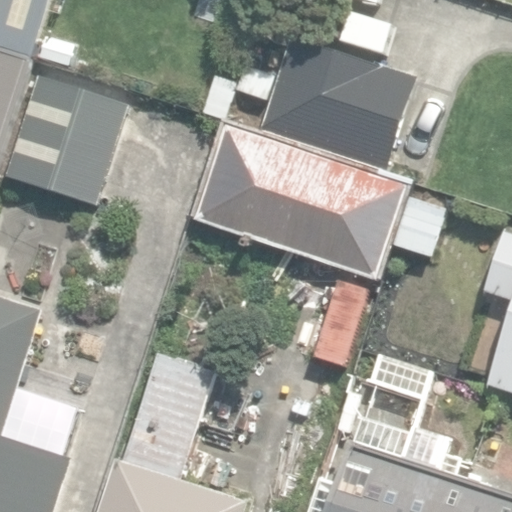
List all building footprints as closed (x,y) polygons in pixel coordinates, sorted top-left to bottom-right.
[(0,176),(37,60),(0,48),(0,176)] [(223,229),(385,280),(436,119),(409,111),(416,89),(349,68),(322,152),(229,122),(199,220),(206,223),(199,243),(217,248),(223,229)] [(227,116),(239,78),(217,71),(204,108),(227,116)] [(136,105),(48,82),(14,180),(103,209),(136,105)] [(196,210),(221,127),(177,113),(152,196),(196,210)] [(397,244),(435,258),(453,209),(415,195),(397,244)] [(511,326),(493,386),(511,391),(511,231),(511,232),(490,293),(511,300),(511,326)] [(317,357),(348,368),(373,292),(342,282),(317,357)] [(0,511),(57,511),(76,459),(7,435),(50,312),(0,294),(0,511)] [(105,511),(252,511),(255,504),(186,481),(221,375),(165,356),(130,462),(123,460),(105,511)] [(337,511),(511,511),(511,497),(360,446),(337,511)]
